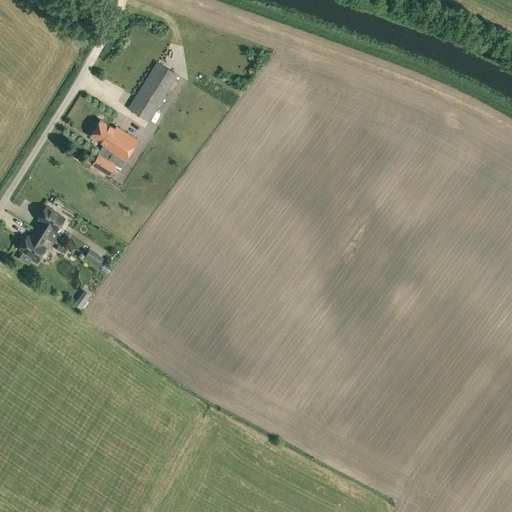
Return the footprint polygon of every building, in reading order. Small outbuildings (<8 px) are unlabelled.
[(128,108),(149,121),(178,74),(157,61),(128,108)] [(108,176),(115,165),(119,167),(137,139),(115,126),(114,128),(100,119),(90,135),(104,144),(91,164),(108,176)] [(131,132),(141,127),(138,120),(127,125),(131,132)] [(64,210),(67,203),(56,198),(53,205),(64,210)] [(17,247),(36,259),(38,256),(40,255),(42,252),(42,250),(44,246),(40,244),(51,227),(55,230),(57,226),(60,226),(61,223),(61,221),(63,217),(45,205),(36,218),(40,220),(30,237),(26,234),(17,247)] [(84,258),(97,266),(103,257),(89,249),(84,258)] [(74,304),(80,308),(84,303),(78,298),(74,304)]
